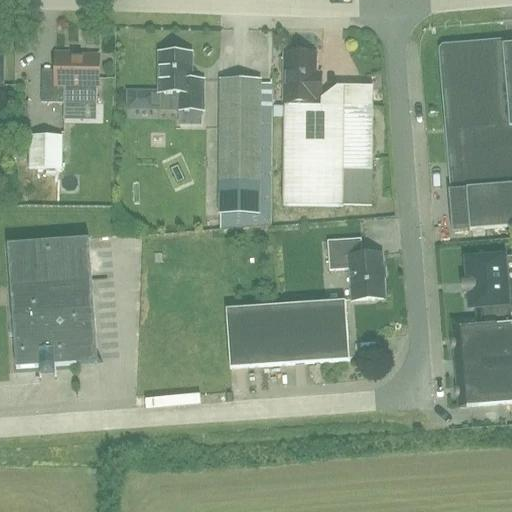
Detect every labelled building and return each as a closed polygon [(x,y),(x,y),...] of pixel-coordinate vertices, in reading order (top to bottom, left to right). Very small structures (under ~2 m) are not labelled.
[(511,228),(511,45),(503,46),(503,47),(455,51),(461,128),(461,133),(462,133),(465,172),(456,172),(458,192),(450,192),(449,192),(448,192),(451,234),(511,228)] [(54,52),(54,69),(53,90),(39,89),(39,102),(62,102),(79,103),(94,103),(95,86),(96,86),(97,56),(72,55),(72,52),(54,52)] [(180,111),(180,112),(180,127),(201,127),(201,112),(202,112),(202,83),(190,83),(191,56),(161,56),(160,95),(129,95),(129,111),(180,111)] [(315,105),(315,102),(320,102),(321,74),(315,74),(315,59),(285,58),(285,104),(315,105)] [(219,185),(218,217),(221,218),(259,218),(259,185),(260,109),(261,84),(221,83),(219,185)] [(373,110),(321,109),(285,108),(283,210),(343,210),(343,209),(371,209),(373,110)] [(60,138),(28,137),(28,169),(60,170),(60,138)] [(179,190),(194,188),(191,164),(176,166),(179,190)] [(89,239),(7,245),(16,370),(39,368),(39,379),(56,378),(55,367),(97,364),(89,239)] [(353,302),(383,300),(380,255),(362,256),(361,240),(327,242),(329,272),(351,271),(353,302)] [(511,257),(504,258),(466,261),(470,309),(480,308),(482,327),(460,329),(466,409),(511,406),(511,257)] [(230,370),(349,362),(345,302),(226,310),(230,370)]
